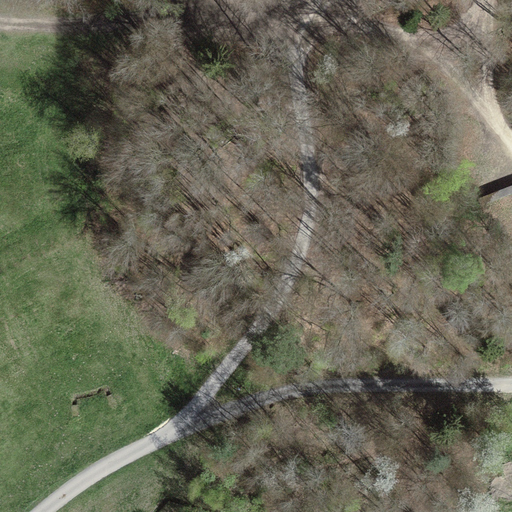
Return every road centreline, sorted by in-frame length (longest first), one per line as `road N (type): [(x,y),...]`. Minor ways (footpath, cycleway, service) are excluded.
road 1 (track): [(328,0),(292,52),(310,180),(306,236),(283,297),(191,420),(119,456),(42,511)]
road 2 (track): [(511,386),(332,386),(191,420)]
road 3 (track): [(511,151),(468,92),(410,39),(264,0)]
